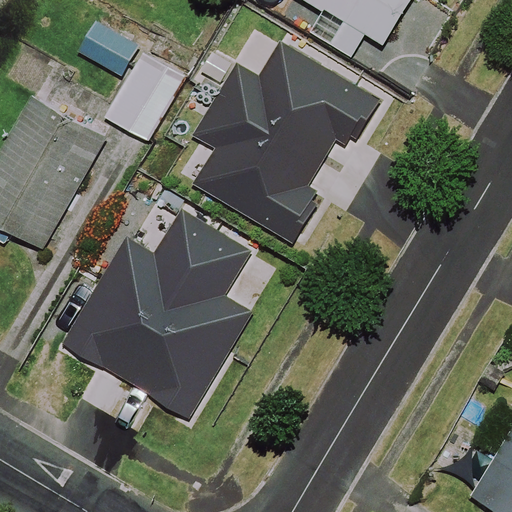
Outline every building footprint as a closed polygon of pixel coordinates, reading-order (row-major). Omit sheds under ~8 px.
[(410,66),(274,0),(244,0),(187,117),(346,195),(410,66)] [(313,0),(389,44),(414,0),(313,0)] [(145,45),(101,20),(84,51),(127,76),(145,45)] [(188,77),(146,54),(111,118),(152,141),(188,77)] [(114,141),(40,100),(0,171),(0,238),(8,243),(16,228),(53,249),(114,141)] [(323,231),(231,176),(167,284),(259,339),(323,231)] [(511,511),(511,433),(477,496),(502,510),(500,511),(511,511)]
